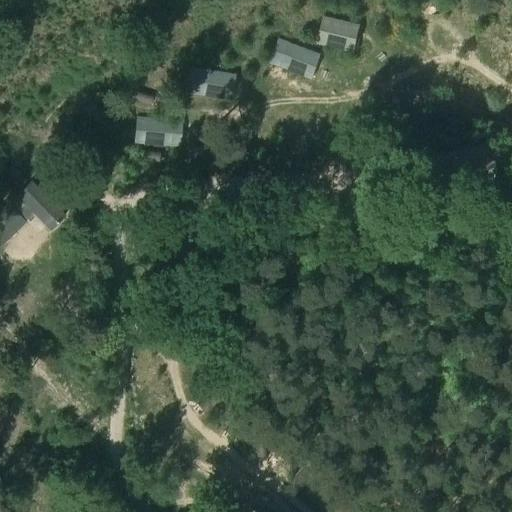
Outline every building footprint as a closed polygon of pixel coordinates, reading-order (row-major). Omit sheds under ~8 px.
[(353,49),(358,21),(320,14),(315,42),(353,49)] [(274,38),(268,64),(312,75),(318,49),(274,38)] [(184,93),(230,97),(232,70),(187,66),(184,93)] [(134,119),(133,141),(176,141),(176,119),(134,119)] [(7,204),(0,210),(0,245),(25,222),(25,221),(33,213),(49,230),(64,216),(31,181),(17,195),(14,192),(4,201),(7,204)] [(215,392),(199,404),(205,413),(221,402),(215,392)] [(234,437),(247,423),(239,415),(225,429),(234,437)] [(267,454),(265,435),(253,436),(256,456),(267,454)]
